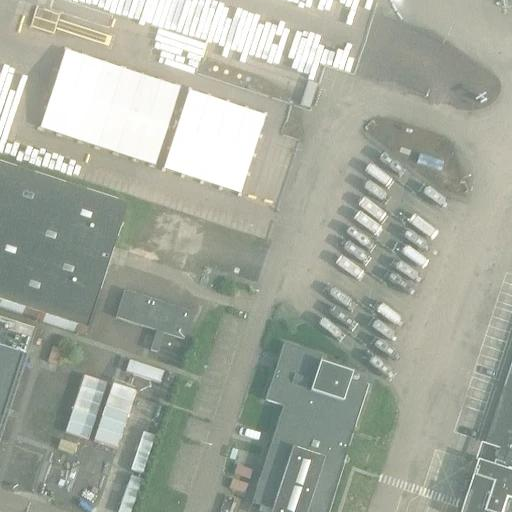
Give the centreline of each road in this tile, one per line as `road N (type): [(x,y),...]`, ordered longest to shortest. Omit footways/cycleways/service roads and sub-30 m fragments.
road 1 (unknown): [(266,301),(117,252)]
road 2 (unknown): [(436,122),(444,64),(377,36)]
